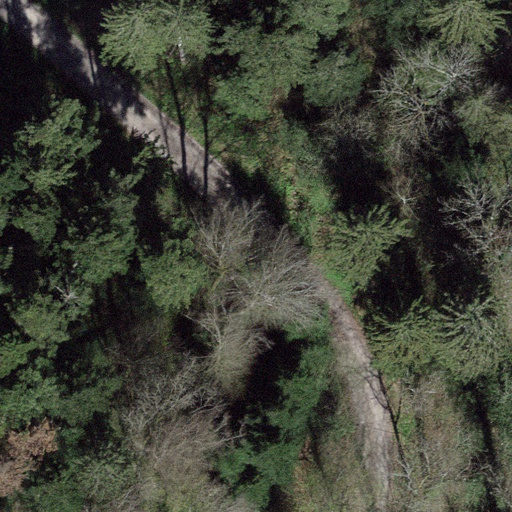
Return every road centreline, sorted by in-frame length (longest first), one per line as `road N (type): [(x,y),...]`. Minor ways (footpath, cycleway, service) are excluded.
road 1 (track): [(7,0),(243,207),(305,280),(369,391),(376,511)]
road 2 (track): [(284,511),(300,437),(290,392),(256,332),(125,158),(103,79)]
